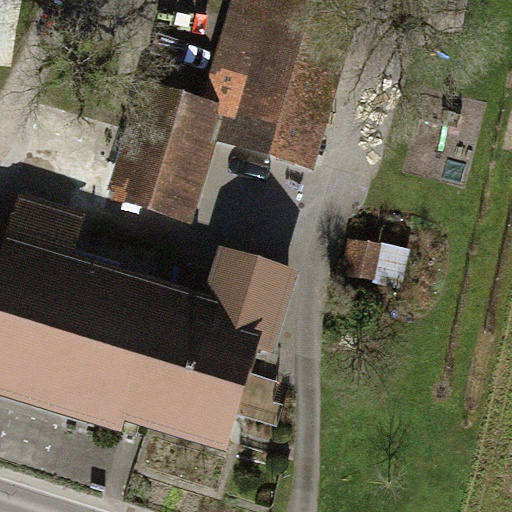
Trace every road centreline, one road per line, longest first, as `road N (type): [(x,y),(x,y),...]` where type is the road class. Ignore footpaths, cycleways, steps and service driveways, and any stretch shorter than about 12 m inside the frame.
road 1 (track): [(309,511),(322,240),(374,0)]
road 2 (track): [(73,0),(0,168)]
